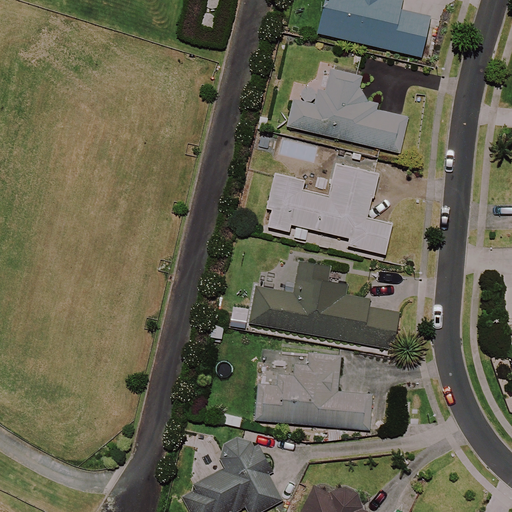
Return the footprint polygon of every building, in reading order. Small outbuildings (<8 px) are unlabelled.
[(405,11),(407,0),(326,0),(319,35),(426,59),(435,18),(405,11)] [(409,118),(378,111),(362,91),(364,79),(332,71),(327,94),(305,89),(302,103),(294,101),(288,127),(400,154),(409,118)] [(319,187),(319,186),(319,184),(319,183),(319,181),(318,180),(318,179),(317,177),(316,176),(314,176),(313,175),(311,175),(310,175),(308,175),(307,175),(306,176),(304,177),(303,178),(303,179),(302,181),(302,182),(277,176),(268,210),(273,211),(269,228),(288,233),(287,238),(303,242),(307,228),(350,239),(348,246),(388,257),(396,227),(365,219),(377,175),(339,165),(330,199),(316,195),(319,187)] [(332,268),(301,263),(295,293),(259,286),(252,324),(396,350),(402,314),(369,308),(371,296),(346,292),(347,285),(330,282),(332,268)] [(340,356),(309,353),(308,366),(296,365),(295,377),(279,376),(278,386),(260,385),(257,421),(372,430),(375,396),(337,393),(340,356)] [(393,435),(409,437),(410,426),(419,427),(423,393),(399,390),(393,435)] [(242,437),(224,447),(220,464),(223,471),(217,475),(182,494),(191,511),(227,511),(245,503),(249,511),(259,511),(283,500),(270,475),(273,463),(259,443),(242,437)] [(365,511),(359,509),(364,499),(336,485),(330,498),(314,490),(303,511),(365,511)]
